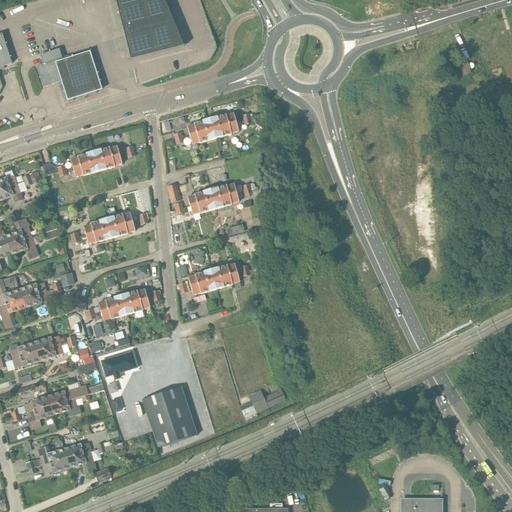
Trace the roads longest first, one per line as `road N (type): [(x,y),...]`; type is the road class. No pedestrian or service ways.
road 1 (primary): [(271,78),(313,117),(375,272),(463,435)]
road 2 (primary): [(479,429),(386,264),(334,122)]
road 3 (residential): [(223,316),(174,330),(165,252)]
